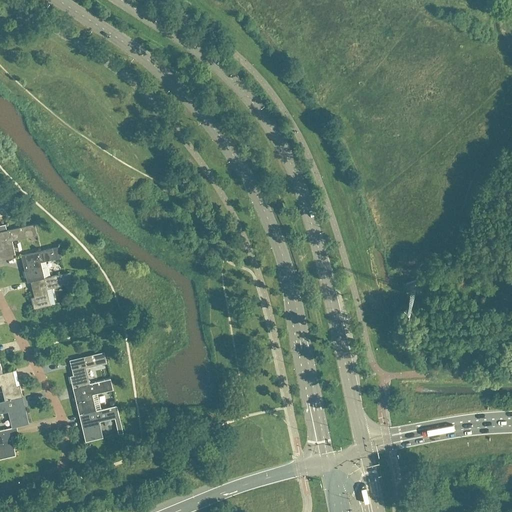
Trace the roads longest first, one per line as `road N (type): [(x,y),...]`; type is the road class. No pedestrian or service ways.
road 1 (primary): [(57,0),(162,72),(253,190),(284,261),(328,462)]
road 2 (primary): [(365,449),(289,162),(241,89),(120,0)]
road 3 (residential): [(0,493),(57,471),(66,459),(60,414),(0,300)]
road 4 (motorway): [(328,462),(172,511)]
road 5 (motorway): [(511,422),(365,449)]
